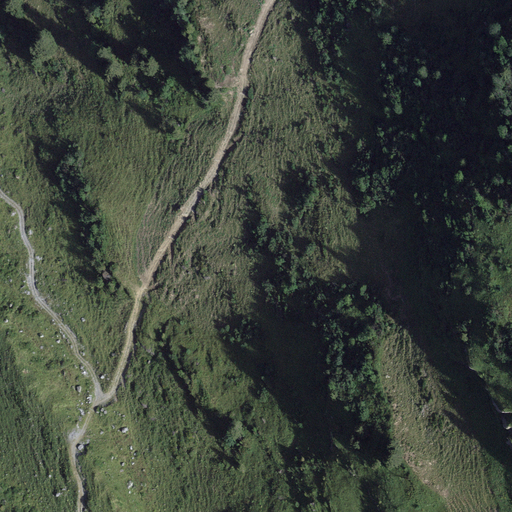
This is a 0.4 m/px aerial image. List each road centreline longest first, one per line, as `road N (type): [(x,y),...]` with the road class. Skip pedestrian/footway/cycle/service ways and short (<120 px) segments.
road 1 (track): [(0,191),(22,212),(34,294),(101,393)]
road 2 (track): [(101,393),(73,437),(80,511)]
